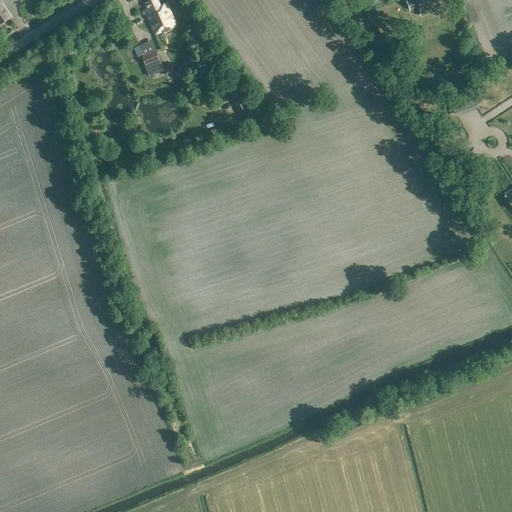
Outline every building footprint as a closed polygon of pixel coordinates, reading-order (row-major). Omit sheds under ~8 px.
[(157,0),(152,0),(145,3),(148,10),(145,11),(156,34),(177,24),(167,3),(160,6),(157,0)] [(405,0),(409,10),(418,7),(420,14),(439,7),(436,0),(405,0)] [(0,1),(0,24),(11,18),(0,1)] [(150,77),(163,71),(165,76),(174,72),(170,64),(163,67),(155,49),(140,56),(150,77)] [(433,86),(448,78),(445,72),(430,80),(433,86)] [(234,75),(231,78),(239,87),(242,84),(234,75)] [(246,113),(252,125),(265,118),(250,90),(233,100),(241,115),(246,113)] [(472,90),(449,98),(456,116),(478,108),(472,90)]
